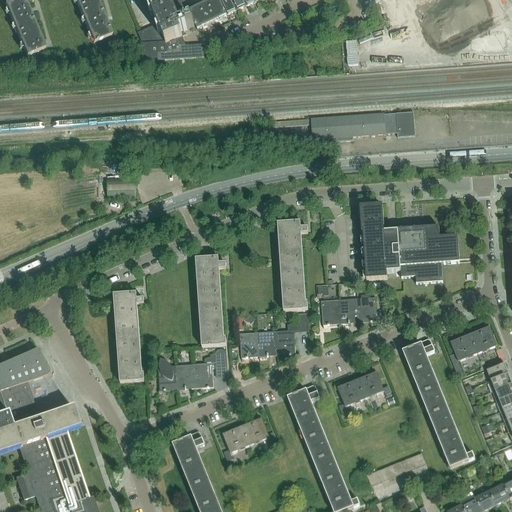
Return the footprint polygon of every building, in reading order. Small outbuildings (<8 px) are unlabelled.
[(45,49),(29,10),(24,0),(15,0),(5,5),(27,57),(45,49)] [(112,36),(96,0),(74,0),(93,44),(112,36)] [(181,34),(196,27),(192,21),(189,13),(182,16),(180,10),(177,4),(175,0),(146,0),(158,25),(138,34),(142,43),(143,62),(204,58),(203,46),(186,47),(181,34)] [(180,10),(190,6),(187,0),(186,0),(177,4),(180,10)] [(199,7),(192,11),(189,13),(192,21),(196,27),(197,31),(208,26),(226,17),(218,0),(214,0),(206,4),(199,7)] [(218,0),(226,17),(236,12),(230,0),(218,0)] [(230,0),(236,12),(246,8),(242,0),(230,0)] [(189,13),(192,11),(190,6),(180,10),(182,16),(189,13)] [(510,49),(509,34),(476,36),(476,50),(510,49)] [(354,65),(365,65),(364,41),(353,41),(354,65)] [(313,141),(353,138),(371,137),(371,138),(375,138),(375,137),(397,135),(398,139),(415,138),(414,114),(311,121),(313,141)] [(272,124),(273,129),(312,127),(311,121),(272,124)] [(137,178),(107,179),(108,201),(138,200),(137,178)] [(460,238),(454,238),(454,239),(442,240),(441,228),(435,229),(436,229),(430,230),(430,227),(424,228),(425,230),(404,231),(399,231),(399,233),(386,234),(384,208),(377,209),(377,207),(362,208),(363,216),(362,216),(363,234),(364,234),(368,282),(388,281),(388,275),(402,274),(403,279),(418,277),(418,285),(445,283),(443,266),(462,264),(460,238)] [(306,304),(301,236),(308,235),(308,229),(301,230),(300,224),(278,226),(284,313),(308,312),(308,304),(306,304)] [(225,340),(220,271),(226,271),(226,265),(219,266),(218,260),(196,261),(203,349),(227,347),(227,340),(225,340)] [(329,297),(329,288),(319,288),(319,295),(324,295),(324,297),(329,297)] [(144,306),(144,300),(137,301),(136,295),(114,297),(121,385),(144,383),(144,375),(142,375),(137,306),(144,306)] [(358,308),(359,324),(377,323),(376,299),(356,300),(357,308),(358,308)] [(356,300),(342,301),(342,309),(340,309),(342,325),(359,324),(358,308),(357,308),(356,300)] [(324,326),(342,325),(340,309),(342,309),(342,301),(322,302),(324,326)] [(255,321),(250,316),(247,321),(252,325),(255,321)] [(300,316),(301,336),(311,335),(310,316),(300,316)] [(497,347),(493,336),(491,337),(487,329),(480,332),(487,351),(497,347)] [(277,341),(278,357),(296,355),(295,331),(275,333),(275,341),(277,341)] [(487,351),(480,332),(473,335),(472,333),(469,334),(478,355),(487,351)] [(275,333),(259,334),(260,342),(259,342),(260,358),(278,357),(277,341),(275,341),(275,333)] [(242,359),(260,358),(259,342),(260,342),(259,334),(240,335),(242,359)] [(478,355),(469,334),(467,335),(468,337),(460,340),(468,359),(478,355)] [(468,359),(460,340),(453,343),(456,351),(454,352),(455,355),(450,357),(457,375),(463,373),(459,363),(468,359)] [(430,342),(422,346),(424,350),(433,347),(431,342),(430,342)] [(435,353),(434,348),(433,347),(424,350),(422,346),(422,345),(403,353),(450,470),(475,460),(473,453),(466,456),(427,357),(435,353)] [(0,454),(19,449),(28,475),(15,479),(23,502),(29,500),(35,498),(39,511),(96,511),(92,499),(89,500),(66,433),(79,428),(72,408),(39,419),(27,384),(45,378),(46,378),(46,377),(47,377),(47,376),(48,375),(48,374),(49,373),(49,372),(49,371),(48,370),(48,369),(37,350),(0,366),(0,454)] [(205,359),(205,360),(205,361),(206,361),(208,366),(212,365),(212,369),(228,368),(227,351),(225,351),(223,350),(222,350),(220,350),(219,350),(218,350),(217,351),(216,353),(215,354),(214,354),(212,356),(210,358),(207,359),(206,359),(205,359)] [(160,369),(158,369),(160,393),(178,392),(177,376),(178,376),(177,367),(171,368),(169,365),(167,364),(165,363),(163,362),(161,361),(160,363),(160,364),(159,366),(160,369)] [(208,366),(193,366),(193,375),(195,375),(196,390),(214,389),(212,369),(212,365),(208,366)] [(487,372),(491,383),(509,375),(505,365),(487,372)] [(178,376),(177,376),(178,392),(196,390),(195,375),(193,375),(193,366),(177,367),(178,376)] [(364,378),(372,397),(383,393),(386,399),(392,396),(388,387),(381,390),(378,383),(376,384),(372,375),(364,378)] [(491,383),(495,393),(511,385),(511,383),(509,375),(491,383)] [(365,400),(372,397),(364,378),(359,380),(359,378),(356,379),(365,400)] [(357,403),(365,400),(356,379),(354,380),(354,382),(349,384),(357,403)] [(345,408),(357,403),(349,384),(342,387),(345,396),(343,397),(346,404),(338,407),(342,416),(348,414),(345,408)] [(511,385),(495,393),(499,402),(499,403),(511,397),(511,385)] [(315,389),(307,392),(309,397),(318,394),(316,388),(315,389)] [(309,397),(307,392),(288,400),(332,511),(345,511),(360,506),(357,500),(351,502),(312,404),(321,400),(318,394),(309,397)] [(511,397),(499,403),(499,402),(496,403),(500,414),(511,409),(511,397)] [(511,409),(500,414),(504,424),(511,420),(511,409)] [(251,425),(259,444),(269,440),(272,445),(277,443),(273,434),(268,436),(265,429),(263,429),(260,421),(251,425)] [(250,448),(259,444),(251,425),(245,427),(244,425),(241,426),(250,448)] [(242,451),(250,448),(241,426),(239,427),(240,429),(234,432),(242,451)] [(231,456),(242,451),(234,432),(225,435),(228,444),(226,444),(229,452),(224,454),(228,463),(233,461),(231,456)] [(200,435),(192,439),(194,444),(203,440),(201,435),(200,435)] [(194,444),(192,439),(173,446),(199,511),(221,511),(197,451),(206,447),(203,440),(194,444)] [(416,457),(420,468),(427,466),(422,454),(416,457)] [(415,470),(420,468),(416,457),(410,459),(415,470)] [(415,470),(410,459),(405,461),(410,473),(415,470)] [(404,475),(410,473),(405,461),(400,464),(404,475)] [(404,475),(400,464),(394,466),(399,477),(404,475)] [(393,479),(399,477),(394,466),(389,468),(393,479)] [(393,479),(389,468),(383,470),(388,481),(393,479)] [(382,484),(388,481),(383,470),(378,472),(382,484)] [(382,484),(378,472),(372,475),(377,486),(382,484)] [(371,488),(377,486),(372,475),(366,477),(371,488)] [(511,480),(502,485),(510,500),(511,498),(511,480)] [(502,485),(489,492),(496,507),(510,500),(502,485)] [(485,511),(496,507),(489,492),(475,499),(481,511),(485,511)] [(399,504),(405,501),(406,498),(403,493),(395,497),(399,504)] [(481,511),(475,499),(461,506),(464,511),(481,511)] [(301,504),(304,511),(311,511),(307,501),(301,504)]
